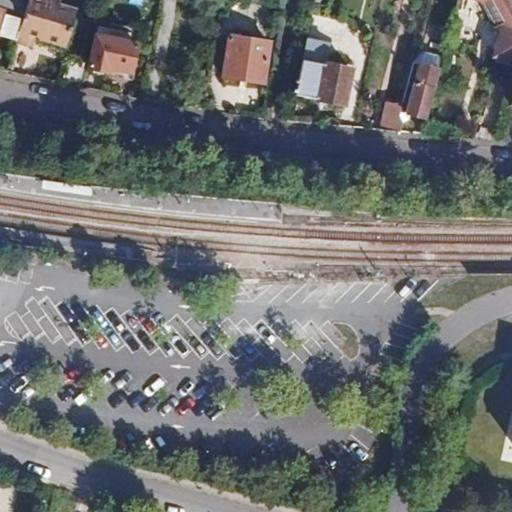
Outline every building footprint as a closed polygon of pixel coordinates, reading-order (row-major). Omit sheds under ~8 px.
[(0,0),(0,35),(15,40),(26,0),(0,0)] [(26,0),(15,40),(15,42),(32,47),(35,37),(66,46),(76,11),(58,5),(59,0),(26,0)] [(511,0),(481,0),(481,4),(499,34),(493,57),(511,62),(511,0)] [(136,44),(95,35),(87,68),(108,73),(109,69),(130,74),(136,44)] [(228,36),(223,77),(264,83),(269,42),(228,36)] [(325,65),(329,43),(306,38),(302,60),(301,60),(294,95),(344,105),(351,70),(325,65)] [(442,57),(421,52),(415,61),(401,105),(399,115),(409,117),(426,121),(442,57)] [(62,83),(79,86),(84,61),(67,57),(62,83)] [(378,130),(399,131),(402,122),(398,116),(399,115),(401,105),(384,101),(378,130)]
